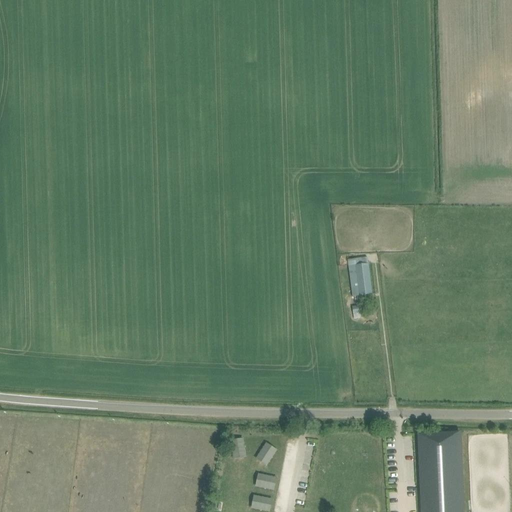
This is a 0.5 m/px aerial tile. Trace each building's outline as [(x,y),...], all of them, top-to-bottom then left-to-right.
[(352,297),(372,294),(367,257),(348,259),(352,297)] [(363,317),(361,307),(354,307),(355,318),(363,317)] [(464,511),(461,432),(418,434),(421,511),(464,511)] [(466,442),(467,454),(486,453),(485,441),(466,442)] [(468,466),(468,478),(486,478),(487,467),(468,466)] [(469,504),(488,503),(488,492),(469,492),(469,504)]
